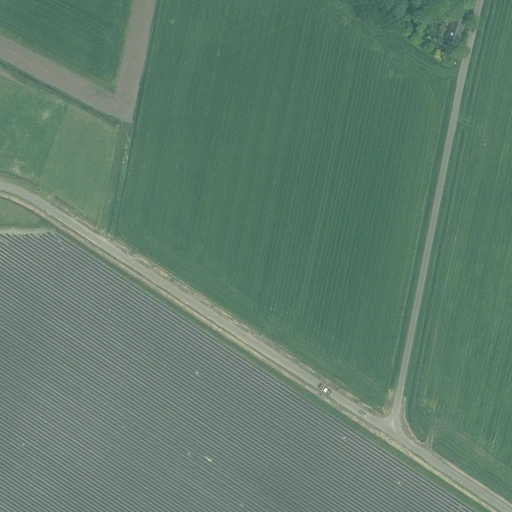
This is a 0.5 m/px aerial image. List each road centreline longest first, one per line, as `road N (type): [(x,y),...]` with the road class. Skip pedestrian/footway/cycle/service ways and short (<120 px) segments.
road 1 (unclassified): [(0,186),(37,201),(391,433)]
road 2 (unclassified): [(391,433),(482,0)]
road 3 (unclassified): [(507,511),(391,433)]
